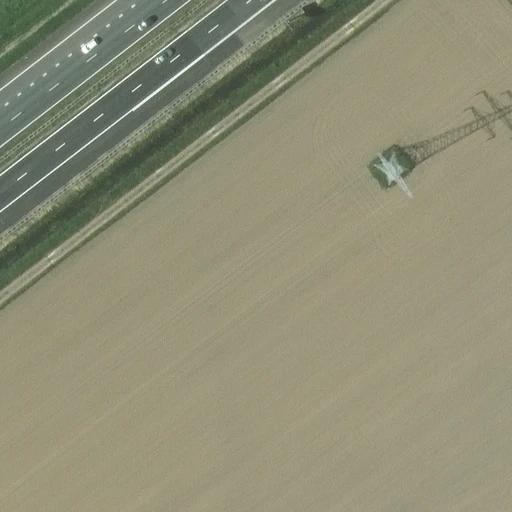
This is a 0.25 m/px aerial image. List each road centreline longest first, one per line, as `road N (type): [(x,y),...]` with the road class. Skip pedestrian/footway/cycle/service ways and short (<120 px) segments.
road 1 (track): [(383,0),(0,295)]
road 2 (motorway): [(0,195),(253,0)]
road 3 (motorway): [(168,0),(0,130)]
